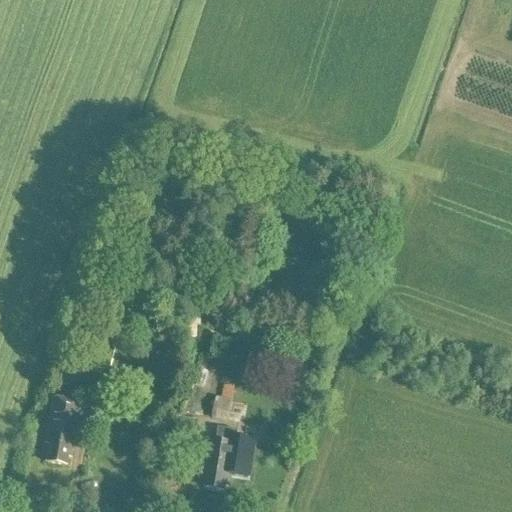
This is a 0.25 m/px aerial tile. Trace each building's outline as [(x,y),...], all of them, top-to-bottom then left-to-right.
[(111,290),(103,322),(124,327),(128,311),(137,313),(141,298),(111,290)] [(60,384),(99,391),(100,386),(108,387),(111,368),(103,367),(106,351),(80,347),(77,362),(64,360),(60,384)] [(259,425),(263,405),(248,402),(248,405),(222,400),(215,399),(211,421),(258,429),(259,425)] [(53,401),(45,448),(49,449),(46,466),(66,469),(67,462),(71,462),(80,406),(53,401)] [(194,440),(197,422),(177,419),(174,436),(194,440)] [(254,444),(238,441),(239,435),(220,431),(217,444),(209,443),(204,472),(208,473),(205,490),(222,493),(224,486),(229,487),(231,478),(247,481),(254,444)]
